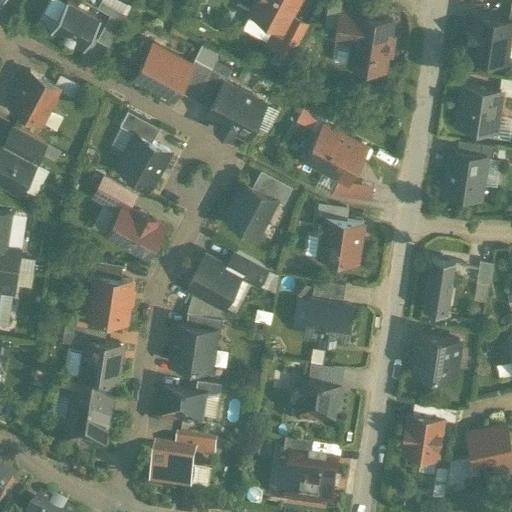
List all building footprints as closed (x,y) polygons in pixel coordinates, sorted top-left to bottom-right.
[(102,14),(75,0),(65,0),(51,27),(85,45),(102,14)] [(297,0),(256,0),(251,10),(283,27),(291,12),(297,0)] [(126,10),(109,1),(105,8),(111,11),(107,18),(119,24),(126,10)] [(308,21),(291,12),(283,27),(281,32),(298,40),(308,21)] [(393,17),(357,12),(349,62),(385,67),(388,52),(392,53),(394,34),(390,33),(393,17)] [(511,17),(508,17),(475,12),(473,26),(470,26),(468,39),(471,40),(468,54),(506,59),(511,20),(511,17)] [(119,24),(107,18),(97,36),(109,42),(119,24)] [(281,32),(274,45),(290,54),(298,40),(281,32)] [(191,62),(153,41),(135,73),(175,94),(179,87),(192,62),(191,62)] [(192,62),(179,87),(195,96),(212,64),(195,55),(191,62),(192,62)] [(212,64),(195,96),(210,104),(224,78),(225,78),(228,73),(212,64)] [(55,80),(31,68),(12,103),(41,118),(58,86),(60,83),(55,80)] [(81,81),(60,70),(55,80),(60,83),(58,86),(74,95),(81,81)] [(225,78),(224,78),(210,104),(206,112),(220,119),(217,124),(231,131),(233,126),(247,133),(265,100),(225,78)] [(501,88),(464,82),(457,122),(495,128),(501,88)] [(160,124),(128,107),(120,122),(136,130),(152,138),(160,124)] [(511,130),(511,111),(504,110),(500,127),(511,130)] [(324,121),(305,156),(348,179),(367,144),(324,121)] [(46,139),(15,122),(5,140),(36,157),(46,139)] [(152,138),(136,130),(118,163),(152,181),(170,148),(152,138)] [(5,140),(0,136),(0,177),(20,188),(36,157),(5,140)] [(494,143),(459,138),(457,149),(486,154),(492,155),(494,143)] [(457,149),(452,149),(446,189),(479,194),(486,154),(457,149)] [(125,197),(109,189),(116,176),(105,171),(93,194),(119,208),(125,197)] [(292,184),(278,176),(271,188),(285,196),(292,184)] [(276,196),(245,179),(226,214),(258,230),(276,196)] [(138,208),(129,203),(130,200),(125,197),(119,208),(107,230),(148,252),(160,230),(164,228),(163,224),(164,222),(148,213),(149,211),(139,206),(138,208)] [(346,205),(320,201),(318,212),(344,216),(346,205)] [(10,209),(0,207),(0,244),(5,245),(5,244),(10,209)] [(363,220),(325,214),(322,230),(325,230),(321,254),(358,259),(363,220)] [(20,246),(5,244),(5,245),(2,265),(17,267),(19,254),(20,246)] [(268,264),(239,249),(231,265),(241,270),(240,271),(258,281),(268,264)] [(231,265),(206,251),(189,283),(224,302),(240,271),(241,270),(231,265)] [(35,256),(19,254),(17,267),(33,269),(35,256)] [(107,258),(88,255),(87,255),(79,254),(77,267),(85,269),(85,270),(95,272),(95,271),(105,273),(107,258)] [(456,258),(432,254),(423,307),(447,310),(456,258)] [(123,260),(107,258),(105,273),(121,275),(123,260)] [(492,260),(480,258),(477,280),(489,282),(492,260)] [(17,267),(2,265),(0,274),(0,285),(14,288),(15,279),(17,267)] [(33,269),(17,267),(15,279),(31,282),(33,269)] [(105,273),(95,271),(95,272),(89,312),(127,317),(133,277),(121,275),(105,273)] [(343,300),(346,281),(315,276),(312,296),(343,300)] [(343,300),(312,296),(306,330),(320,333),(320,334),(334,336),(334,335),(346,336),(351,302),(343,300)] [(223,314),(188,309),(186,321),(216,325),(217,325),(216,326),(221,327),(223,314)] [(186,321),(177,319),(170,358),(210,365),(216,326),(216,325),(186,321)] [(85,323),(68,320),(66,336),(82,339),(85,323)] [(104,326),(85,323),(82,339),(86,339),(86,335),(102,338),(104,326)] [(460,337),(419,331),(414,367),(454,373),(460,337)] [(102,338),(86,335),(86,339),(81,373),(117,378),(123,341),(102,338)] [(345,364),(311,359),(308,378),(339,383),(342,383),(345,364)] [(221,379),(197,375),(196,387),(206,388),(205,392),(219,394),(221,379)] [(308,378),(305,378),(304,390),(296,389),(293,407),(301,408),(299,421),(332,426),(339,383),(308,378)] [(196,387),(167,382),(161,422),(199,428),(205,392),(206,388),(196,387)] [(69,390),(55,387),(53,402),(67,404),(69,390)] [(88,392),(69,390),(67,404),(73,405),(86,407),(88,392)] [(457,406),(442,403),(440,415),(443,415),(443,417),(455,418),(457,406)] [(86,407),(73,405),(66,447),(106,453),(108,436),(106,436),(110,411),(86,407)] [(440,415),(409,410),(408,421),(406,421),(403,438),(405,439),(403,450),(437,455),(443,417),(443,415),(440,415)] [(511,447),(506,421),(468,430),(473,451),(476,463),(477,462),(511,454),(511,447)] [(215,442),(180,437),(177,452),(195,455),(195,456),(213,459),(215,442)] [(312,447),(285,443),(283,458),(293,459),(293,458),(309,461),(312,447)] [(177,452),(157,449),(152,486),(189,491),(195,456),(195,455),(177,452)] [(473,451),(450,456),(447,477),(479,470),(477,462),(476,463),(473,451)] [(309,461),(293,458),(293,459),(287,500),(330,506),(332,493),(334,493),(336,479),(334,478),(336,465),(309,461)] [(196,491),(211,492),(213,472),(198,471),(196,491)] [(0,507),(13,483),(0,475),(0,507)] [(54,508),(42,501),(35,511),(65,511),(66,511),(56,505),(54,508)]
